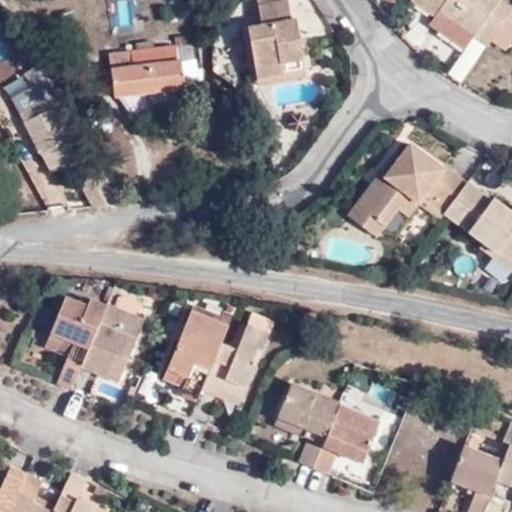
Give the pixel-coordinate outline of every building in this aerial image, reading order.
[(290,17),(287,0),(256,0),(260,22),(248,25),(256,73),(304,65),(300,42),(298,30),(296,17),(290,17)] [(472,38),(487,48),(490,42),(510,11),(496,1),(493,0),(409,0),(408,2),(433,20),(437,16),(472,38)] [(510,11),(511,8),(511,0),(496,0),(496,1),(510,11)] [(511,8),(510,11),(490,42),(505,52),(511,43),(511,8)] [(462,53),(472,38),(437,16),(433,20),(427,28),(462,53)] [(306,29),(298,30),(300,42),(308,41),(306,29)] [(173,37),(174,46),(189,45),(189,36),(173,37)] [(176,60),(174,46),(109,54),(114,95),(147,91),(174,87),(184,86),(181,60),(176,60)] [(304,65),(256,73),(258,81),(305,73),(304,65)] [(174,87),(147,91),(148,102),(176,99),(174,87)] [(74,163),(98,208),(121,206),(93,153),(90,154),(60,104),(50,109),(44,101),(22,114),(45,154),(53,150),(70,140),(79,156),(82,158),(74,163)] [(62,165),(79,156),(70,140),(53,150),(62,165)] [(425,193),(445,208),(464,184),(409,142),(390,164),(392,165),(383,176),(377,170),(353,203),(382,225),(395,207),(407,193),(419,202),(425,193)] [(392,165),(390,164),(385,159),(377,170),(383,176),(392,165)] [(445,208),(441,214),(479,243),(493,253),(495,250),(511,262),(511,215),(507,212),(488,198),(486,201),(464,184),(445,208)] [(408,215),(419,202),(407,193),(395,207),(408,215)] [(373,236),(382,225),(353,203),(345,213),(373,236)] [(493,253),(479,243),(475,248),(508,273),(511,268),(511,262),(495,250),(493,253)] [(67,357),(55,387),(70,393),(82,365),(104,310),(87,303),(85,308),(62,300),(48,335),(78,348),(74,357),(67,355),(67,357)] [(141,320),(106,305),(104,310),(82,365),(97,372),(101,362),(120,370),(141,320)] [(219,346),(230,320),(221,315),(217,326),(187,314),(163,371),(184,380),(180,390),(178,396),(195,404),(200,391),(219,346)] [(233,351),(219,346),(200,391),(214,397),(217,391),(238,399),(253,365),(247,363),(253,349),(259,351),(270,323),(248,314),(233,351)] [(43,347),(67,357),(67,355),(74,357),(78,348),(48,335),(43,347)] [(253,365),(259,351),(253,349),(247,363),(253,365)] [(116,380),(120,370),(101,362),(97,372),(116,380)] [(184,380),(163,371),(158,381),(180,390),(184,380)] [(307,440),(298,463),(311,468),(333,415),(321,410),(325,398),(290,385),(277,416),(307,429),(304,438),(307,440)] [(217,391),(214,397),(235,407),(238,399),(217,391)] [(321,410),(333,415),(338,406),(338,403),(325,398),(321,410)] [(333,415),(311,468),(327,474),(336,452),(361,463),(377,422),(338,406),(333,415)] [(273,425),(304,438),(307,429),(277,416),(273,425)] [(511,445),(509,444),(502,460),(495,480),(511,485),(511,445)] [(502,460),(462,446),(449,481),(474,490),(465,511),(482,511),(486,502),(489,496),(492,488),(495,480),(502,460)] [(0,511),(8,511),(25,478),(10,470),(0,491),(0,511)] [(76,503),(84,483),(70,477),(55,509),(53,511),(94,511),(84,507),(81,511),(79,511),(73,510),(76,503)] [(53,511),(55,509),(41,502),(38,509),(31,506),(34,499),(41,485),(25,478),(8,511),(53,511)] [(511,485),(495,480),(492,488),(511,495),(511,485)] [(486,502),(500,507),(503,501),(489,496),(486,502)] [(38,509),(41,502),(34,499),(31,506),(38,509)] [(498,511),(500,507),(486,502),(482,511),(498,511)] [(81,511),(84,507),(76,503),(73,510),(79,511),(81,511)]
